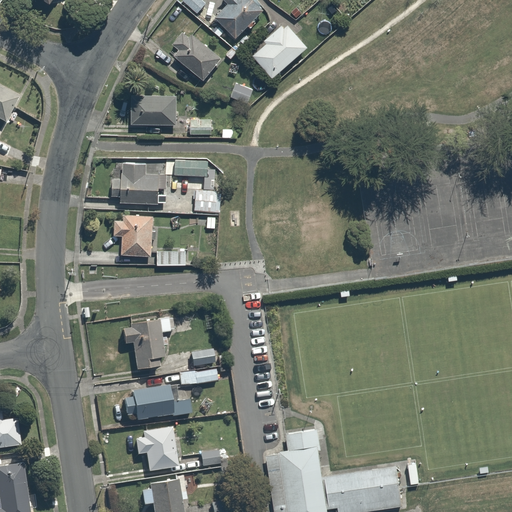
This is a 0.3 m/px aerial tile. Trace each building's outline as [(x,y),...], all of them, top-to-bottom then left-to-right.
[(200,0),(178,0),(195,14),(204,3),(200,0)] [(214,0),(199,14),(219,36),(247,10),(238,0),(214,0)] [(235,49),(259,75),(292,45),(268,20),(235,49)] [(159,55),(189,80),(208,58),(171,27),(159,42),(166,48),(159,55)] [(232,81),(226,95),(246,104),(252,90),(232,81)] [(161,123),(161,95),(116,95),(116,123),(161,123)] [(186,117),(185,133),(211,134),(211,118),(186,117)] [(145,168),(145,160),(122,159),(122,169),(110,169),(109,192),(118,192),(118,198),(153,199),(154,169),(145,168)] [(219,189),(193,187),(192,207),(218,208),(219,189)] [(120,233),(119,250),(147,251),(149,211),(122,210),(122,214),(114,214),(113,232),(120,233)] [(213,247),(154,247),(154,263),(213,262),(213,247)] [(171,333),(169,313),(127,317),(128,327),(119,327),(121,342),(129,341),(131,367),(159,365),(158,357),(165,356),(164,344),(166,343),(165,334),(171,333)] [(213,345),(188,348),(191,364),(216,360),(213,345)] [(215,365),(177,369),(178,382),(216,379),(215,365)] [(132,410),(133,414),(169,410),(169,414),(189,412),(187,397),(169,399),(168,385),(130,389),(130,393),(122,394),(124,411),(132,410)] [(2,416),(1,406),(0,406),(0,443),(18,442),(16,415),(2,416)] [(175,463),(168,422),(140,427),(141,431),(132,432),(135,452),(144,450),(146,468),(175,463)] [(216,446),(199,449),(201,464),(219,460),(216,446)] [(320,511),(311,446),(267,452),(274,511),(320,511)] [(0,511),(26,511),(23,461),(0,462),(0,511)] [(390,463),(319,473),(324,511),(339,511),(395,504),(390,463)] [(178,511),(173,473),(147,476),(148,480),(139,482),(142,501),(151,499),(152,511),(178,511)]
